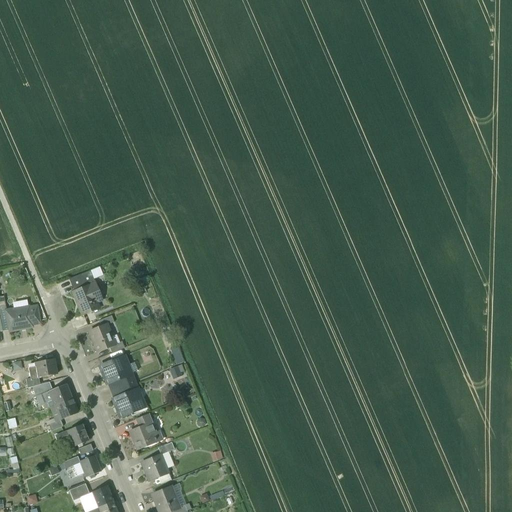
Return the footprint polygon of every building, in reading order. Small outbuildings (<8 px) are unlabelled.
[(90,271),(68,279),(73,292),(89,285),(89,286),(95,283),(90,271)] [(73,292),(72,292),(81,316),(99,309),(94,297),(99,295),(95,283),(89,286),(89,285),(73,292)] [(6,311),(9,330),(9,332),(32,328),(32,325),(29,309),(28,307),(6,311)] [(36,308),(29,309),(32,325),(39,323),(36,308)] [(6,310),(0,310),(0,321),(2,332),(9,330),(6,311),(6,310)] [(111,316),(98,321),(100,327),(106,325),(106,326),(114,323),(111,316)] [(100,327),(88,332),(96,353),(109,348),(114,346),(114,345),(106,326),(106,325),(100,327)] [(121,342),(114,345),(114,346),(109,348),(111,354),(124,349),(121,342)] [(123,357),(100,366),(107,385),(107,384),(132,374),(132,373),(126,375),(123,368),(127,366),(123,357)] [(53,360),(35,364),(36,369),(38,378),(56,375),(53,360)] [(134,363),(127,366),(123,368),(126,375),(132,373),(137,371),(134,363)] [(181,364),(166,369),(174,395),(188,390),(184,375),(185,375),(181,364)] [(36,369),(28,370),(30,379),(30,380),(38,378),(36,369)] [(132,374),(107,384),(110,392),(135,382),(132,374)] [(38,378),(30,380),(30,379),(26,380),(27,389),(32,388),(40,385),(38,378)] [(135,382),(110,392),(113,399),(138,389),(135,382)] [(40,385),(32,388),(36,397),(48,392),(52,391),(49,383),(40,385)] [(52,391),(48,392),(54,407),(71,400),(65,385),(52,391)] [(113,399),(120,418),(144,408),(137,391),(139,390),(138,389),(113,399)] [(36,397),(40,407),(39,407),(40,410),(41,409),(42,412),(50,409),(54,407),(48,392),(36,397)] [(71,400),(54,407),(57,413),(60,420),(60,421),(77,414),(71,400)] [(148,415),(135,420),(139,428),(150,424),(152,424),(148,415)] [(60,420),(48,425),(51,432),(63,427),(60,421),(60,420)] [(139,428),(132,431),(136,440),(133,442),(136,451),(162,440),(158,431),(154,433),(150,424),(139,428)] [(82,426),(67,432),(69,438),(73,448),(88,441),(82,426)] [(67,432),(55,437),(57,443),(69,438),(67,432)] [(171,443),(158,448),(160,455),(161,455),(174,450),(171,443)] [(210,453),(212,461),(222,458),(220,450),(210,453)] [(160,455),(141,463),(149,482),(168,474),(161,455),(160,455)] [(79,462),(79,463),(85,478),(90,476),(93,475),(100,472),(94,456),(79,462)] [(77,457),(62,463),(65,470),(79,463),(79,462),(77,457)] [(85,484),(69,491),(73,501),(80,498),(89,495),(85,484)] [(107,487),(91,493),(92,494),(96,505),(97,508),(98,508),(113,502),(107,487)] [(170,488),(152,495),(159,511),(171,511),(179,509),(178,508),(170,488)] [(26,497),(28,505),(37,502),(34,494),(26,497)] [(89,495),(80,498),(85,511),(88,511),(91,511),(95,509),(93,506),(96,505),(92,494),(89,495)] [(202,503),(208,501),(205,494),(199,497),(202,503)] [(116,511),(113,502),(98,508),(99,511),(116,511)]
